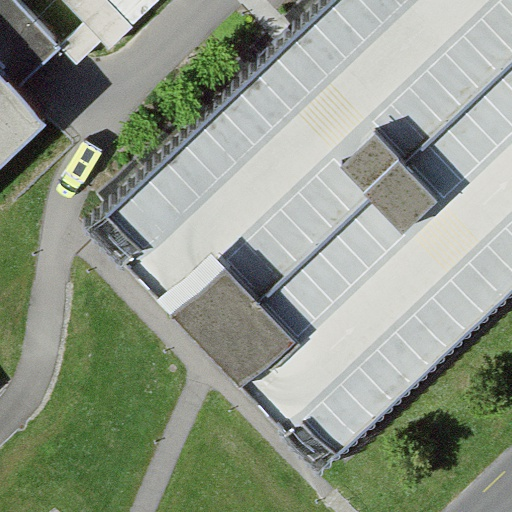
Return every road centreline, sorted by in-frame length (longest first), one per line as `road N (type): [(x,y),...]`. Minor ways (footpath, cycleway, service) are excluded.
road 1 (unknown): [(511,141),(332,317),(306,322),(268,320),(208,271),(207,199),(261,144)]
road 2 (unknown): [(261,144),(356,0)]
